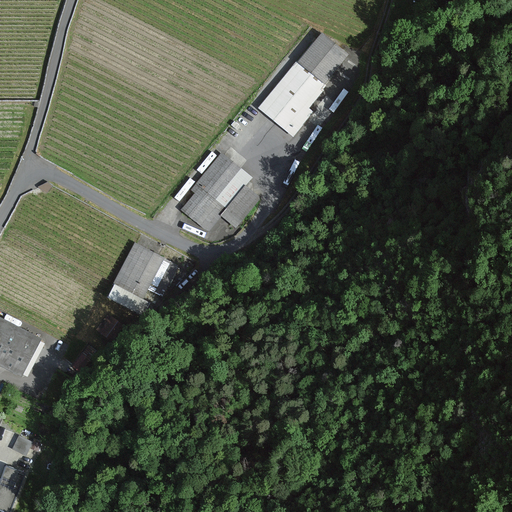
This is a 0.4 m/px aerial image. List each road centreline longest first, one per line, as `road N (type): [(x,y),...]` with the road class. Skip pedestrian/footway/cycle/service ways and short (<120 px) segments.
road 1 (track): [(390,0),(364,94),(285,208),(250,233)]
road 2 (residential): [(0,219),(34,140),(71,0)]
